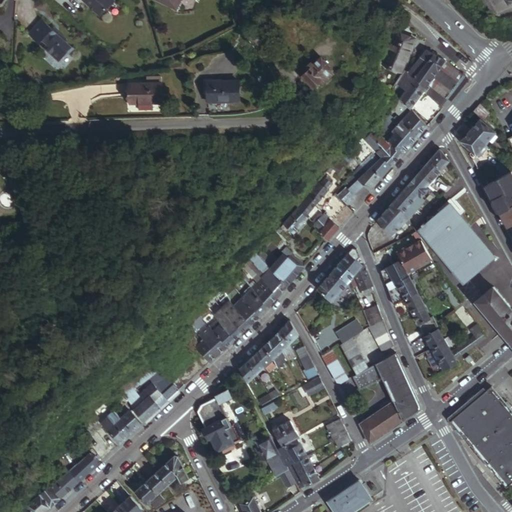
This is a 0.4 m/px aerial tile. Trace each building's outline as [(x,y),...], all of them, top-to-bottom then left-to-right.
[(115,0),(83,0),(84,0),(103,20),(120,5),(115,0)] [(196,0),(162,0),(161,2),(189,16),(196,0)] [(62,32),(47,49),(69,69),(84,52),(62,32)] [(404,59),(413,39),(394,32),(381,65),(399,72),(402,65),(404,59)] [(428,87),(444,62),(426,52),(419,61),(426,66),(415,79),(428,87)] [(313,88),(333,71),(322,59),(315,65),(313,63),(307,69),(309,71),(302,77),(313,88)] [(415,79),(426,66),(419,61),(409,73),(415,79)] [(459,83),(444,73),(446,70),(448,71),(451,66),(444,62),(428,87),(431,89),(446,99),(459,83)] [(459,83),(464,73),(451,66),(448,71),(446,70),(444,73),(459,83)] [(409,110),(428,87),(415,79),(409,73),(405,69),(396,85),(405,92),(400,96),(397,100),(400,102),(404,106),(409,110)] [(239,103),(238,83),(208,83),(208,103),(239,103)] [(158,104),(157,84),(125,86),(126,106),(158,104)] [(400,96),(405,92),(396,85),(393,89),(400,96)] [(442,108),(448,100),(446,99),(431,89),(426,96),(442,108)] [(484,121),(491,113),(492,112),(487,108),(481,104),(474,112),(481,119),(484,121)] [(409,110),(404,106),(400,110),(407,116),(401,123),(419,137),(428,126),(409,110)] [(393,122),(383,114),(378,120),(387,128),(393,122)] [(487,144),(497,133),(484,121),(481,119),(471,130),(487,144)] [(387,128),(378,120),(371,127),(372,128),(387,141),(388,137),(383,132),(387,128)] [(403,155),(419,137),(401,123),(400,121),(399,123),(400,125),(394,132),(396,134),(389,142),(403,155)] [(387,141),(372,128),(363,142),(372,152),(382,159),(393,167),(403,155),(389,142),(387,141)] [(487,144),(471,130),(461,141),(477,156),(487,144)] [(437,177),(450,162),(441,149),(437,153),(425,167),(437,177)] [(372,158),(363,169),(369,175),(373,169),(383,178),(393,167),(382,159),(378,163),(372,158)] [(437,177),(425,167),(416,177),(428,187),(437,177)] [(371,191),(383,178),(373,169),(369,175),(363,169),(362,168),(354,176),(364,185),(371,191)] [(511,172),(486,187),(485,188),(507,228),(508,227),(511,225),(511,172)] [(354,195),(364,185),(354,176),(341,190),(344,192),(340,197),(348,205),(355,197),(354,195)] [(428,187),(416,177),(410,185),(422,195),(428,187)] [(305,217),(327,193),(327,191),(332,187),(331,185),(333,183),(328,179),(321,186),(320,186),(298,211),(305,217)] [(422,195),(410,185),(402,194),(414,203),(422,195)] [(426,198),(432,191),(428,187),(422,195),(426,198)] [(407,212),(414,203),(402,194),(395,202),(407,212)] [(419,207),(426,198),(422,195),(414,203),(419,207)] [(347,207),(336,196),(331,201),(342,211),(347,207)] [(342,211),(331,201),(324,209),(327,212),(335,220),(342,211)] [(390,236),(410,217),(407,212),(395,202),(378,221),(390,236)] [(412,215),(419,207),(414,203),(407,212),(412,215)] [(496,258),(452,205),(421,230),(465,283),(481,270),(496,258)] [(293,233),(306,218),(305,217),(298,211),(297,210),(284,225),(293,233)] [(335,220),(327,212),(324,215),(332,222),(335,220)] [(332,222),(324,215),(314,227),(328,240),(339,228),(332,222)] [(278,249),(283,244),(268,231),(263,237),(269,242),(278,249)] [(434,260),(423,241),(409,249),(408,247),(399,253),(402,259),(405,264),(411,274),(434,260)] [(288,286),(305,266),(291,254),(288,258),(282,252),(278,249),(269,242),(264,248),(277,260),(269,270),(288,286)] [(292,253),(286,248),(282,252),(288,258),(291,254),(292,253)] [(373,287),(365,266),(363,266),(358,261),(360,258),(357,250),(354,249),(338,267),(353,280),(356,276),(365,296),(374,292),(372,288),(373,287)] [(252,281),(265,266),(258,260),(256,258),(250,253),(234,271),(237,275),(236,276),(244,284),(246,282),(241,276),(244,274),(252,281)] [(398,268),(405,264),(402,259),(395,264),(398,268)] [(411,274),(405,264),(398,268),(395,264),(380,272),(385,284),(401,275),(404,279),(411,275),(411,274)] [(343,291),(353,280),(338,267),(329,278),(343,291)] [(288,286),(269,270),(253,287),(249,284),(247,287),(250,290),(269,308),(288,286)] [(420,291),(411,275),(404,279),(401,275),(385,284),(394,306),(405,300),(420,291)] [(333,302),(343,291),(329,278),(319,290),(333,302)] [(224,297),(231,290),(226,285),(219,291),(224,297)] [(511,307),(495,288),(478,303),(503,333),(511,343),(511,307)] [(269,308),(250,290),(242,298),(260,317),(269,308)] [(224,297),(219,291),(213,297),(218,303),(224,297)] [(428,305),(420,291),(405,300),(413,314),(428,305)] [(260,317),(242,298),(233,306),(252,325),(260,317)] [(233,306),(229,302),(220,310),(243,334),(252,325),(233,306)] [(385,320),(379,305),(365,311),(372,327),(385,320)] [(440,326),(428,305),(413,314),(419,325),(424,323),(428,330),(425,331),(427,334),(440,326)] [(243,334),(220,310),(213,317),(216,321),(235,341),(243,334)] [(188,340),(212,316),(208,311),(183,335),(188,340)] [(387,327),(385,320),(372,327),(370,329),(373,335),(387,327)] [(210,363),(235,341),(216,321),(213,323),(216,326),(211,332),(208,330),(199,338),(203,343),(196,349),(200,353),(210,363)] [(299,337),(290,321),(282,330),(291,345),(299,337)] [(428,330),(424,323),(419,325),(425,335),(427,334),(425,331),(428,330)] [(376,341),(390,334),(387,327),(373,335),(376,341)] [(455,360),(487,339),(479,327),(472,332),(476,338),(452,354),(455,360)] [(356,337),(350,328),(338,334),(344,344),(352,339),(356,337)] [(299,361),(291,345),(282,330),(275,339),(287,362),(294,358),(296,362),(299,361)] [(445,343),(444,340),(438,330),(426,337),(433,350),(445,343)] [(392,341),(390,334),(376,341),(380,347),(392,341)] [(287,362),(275,339),(267,346),(274,361),(279,369),(287,362)] [(345,354),(357,347),(352,339),(344,344),(341,346),(345,354)] [(383,353),(395,347),(392,341),(380,347),(383,353)] [(429,358),(429,360),(434,371),(442,366),(444,371),(457,363),(455,360),(452,354),(448,347),(451,345),(449,342),(446,344),(445,343),(433,350),(435,355),(429,358)] [(314,364),(304,345),(301,348),(301,349),(297,352),(306,370),(304,371),(308,381),(319,375),(314,364)] [(274,361),(267,346),(259,353),(267,367),(274,361)] [(361,355),(357,347),(345,354),(349,361),(361,355)] [(470,369),(482,358),(475,350),(463,359),(470,369)] [(349,382),(331,351),(323,357),(338,384),(343,385),(349,382)] [(210,363),(200,353),(195,358),(204,368),(210,363)] [(267,367),(259,353),(250,361),(258,376),(267,367)] [(353,369),(365,361),(361,355),(349,361),(353,369)] [(420,404),(397,355),(370,370),(358,377),(355,378),(361,389),(384,381),(396,402),(406,421),(420,411),(420,409),(421,407),(420,404)] [(180,391),(204,368),(195,358),(170,381),(180,391)] [(249,383),(258,376),(250,361),(242,369),(249,383)] [(358,377),(370,370),(365,361),(353,369),(358,377)] [(145,423),(168,401),(154,386),(138,400),(132,392),(152,377),(155,380),(162,373),(154,365),(119,393),(136,414),(145,423)] [(170,381),(162,373),(155,380),(151,384),(154,386),(168,401),(180,391),(170,381)] [(327,391),(321,380),(305,388),(310,399),(327,391)] [(506,488),(511,483),(511,412),(491,389),(451,425),(506,488)] [(231,426),(221,405),(233,399),(228,391),(216,397),(216,399),(203,405),(198,414),(207,430),(206,431),(210,440),(212,439),(218,452),(219,452),(221,456),(236,449),(234,445),(241,442),(233,425),(231,426)] [(271,401),(279,397),(277,392),(269,397),(271,401)] [(263,406),(271,401),(269,397),(261,402),(263,406)] [(376,441),(406,421),(396,402),(361,425),(366,436),(371,433),(376,441)] [(273,412),(270,407),(262,411),(265,416),(273,412)] [(121,420),(114,413),(107,419),(127,439),(134,433),(121,420)] [(143,425),(130,413),(121,420),(134,433),(143,425)] [(127,439),(107,419),(100,425),(103,428),(120,446),(127,439)] [(348,435),(341,420),(327,428),(335,443),(348,435)] [(100,425),(97,422),(92,427),(97,433),(103,428),(100,425)] [(300,439),(291,422),(274,432),(283,449),(285,447),(299,440),(300,439)] [(85,443),(97,433),(92,427),(80,437),(85,443)] [(339,449),(351,442),(348,435),(335,443),(339,449)] [(280,456),(270,437),(258,443),(267,463),(280,456)] [(308,457),(299,440),(285,447),(295,464),(308,457)] [(80,483),(100,464),(91,454),(83,461),(80,457),(74,462),(77,466),(70,472),(80,483)] [(189,479),(179,456),(176,456),(159,471),(170,484),(179,476),(181,482),(189,479)] [(314,469),(308,457),(295,464),(289,467),(296,479),(314,469)] [(302,490),(320,479),(314,469),(296,479),(302,490)] [(62,499),(80,483),(70,472),(67,470),(49,486),(62,499)] [(170,484),(159,471),(148,481),(160,493),(170,484)] [(160,493),(148,481),(136,491),(148,504),(160,493)] [(335,511),(353,511),(372,499),(360,481),(329,503),(335,511)] [(62,499),(49,486),(38,496),(50,509),(62,499)] [(30,511),(47,511),(50,509),(38,496),(26,507),(30,511)] [(157,508),(165,501),(161,496),(153,503),(157,508)] [(143,511),(144,511),(130,497),(120,506),(125,511),(143,511)] [(261,511),(255,499),(242,504),(245,511),(261,511)]
